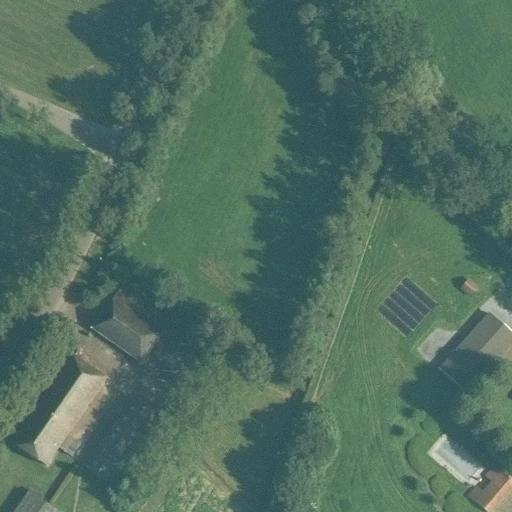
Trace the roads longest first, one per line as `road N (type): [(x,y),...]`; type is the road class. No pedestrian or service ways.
road 1 (tertiary): [(511,202),(402,95),(382,67),(357,0)]
road 2 (unclassified): [(0,369),(60,280),(123,150)]
road 3 (unclassified): [(123,150),(187,0)]
road 4 (unclassified): [(123,150),(0,100)]
